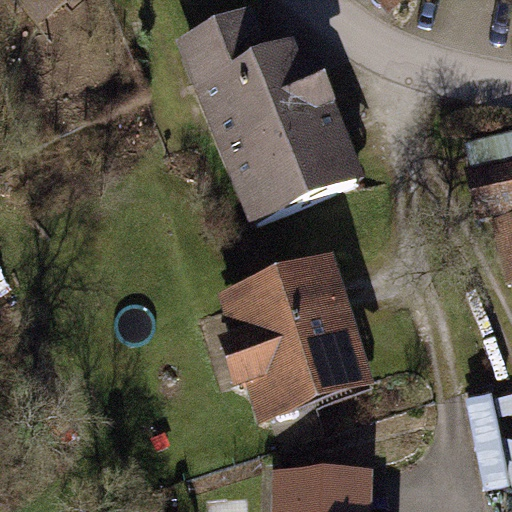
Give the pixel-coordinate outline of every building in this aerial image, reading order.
[(62,0),(32,0),(44,15),(62,0)] [(368,0),(381,14),(396,0),(368,0)] [(244,29),(179,53),(249,233),(341,197),(290,65),(262,76),(244,29)] [(511,155),(508,138),(456,150),(473,224),(485,221),(500,287),(511,284),(511,155)] [(321,270),(213,300),(252,435),(359,404),(321,270)] [(358,511),(360,483),(269,481),(267,511),(358,511)]
